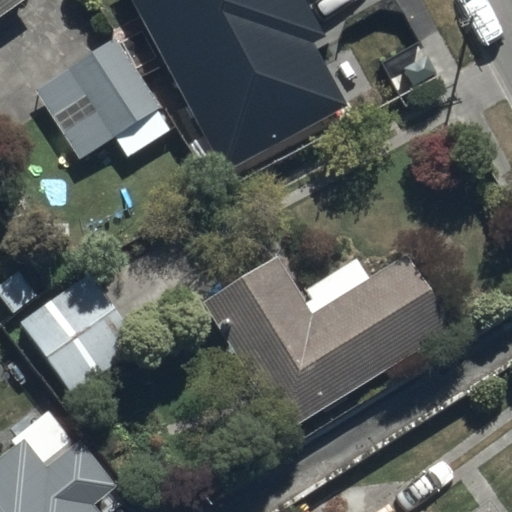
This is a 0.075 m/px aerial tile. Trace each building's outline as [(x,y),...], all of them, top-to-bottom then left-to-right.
[(0,0),(0,13),(19,0),(0,0)] [(296,27),(195,79),(203,94),(177,108),(214,178),(341,112),(296,27)] [(113,37),(35,88),(81,159),(116,136),(129,156),(172,128),(113,37)] [(280,251),(202,295),(279,431),(458,329),(414,253),(373,276),(361,254),(301,288),(280,251)] [(30,327),(37,338),(70,395),(142,353),(102,285),(30,327)] [(0,453),(0,511),(103,511),(95,500),(117,484),(80,436),(76,439),(50,405),(11,434),(16,441),(0,453)] [(429,511),(425,506),(416,511),(507,511),(495,495),(470,511),(429,511)]
